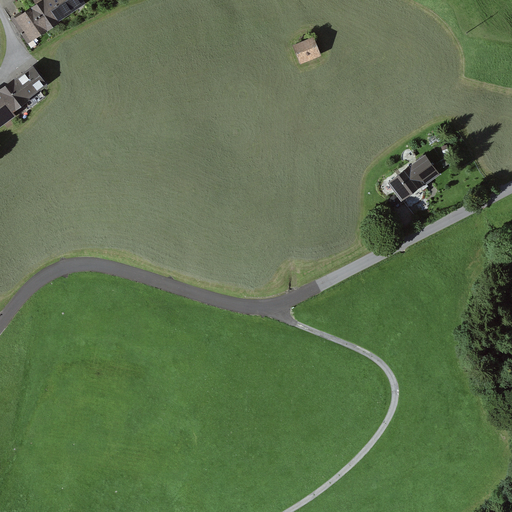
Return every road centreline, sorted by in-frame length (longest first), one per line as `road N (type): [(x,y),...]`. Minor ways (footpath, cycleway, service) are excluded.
road 1 (unclassified): [(511,188),(274,306),(241,306),(107,265),(75,266),(32,287),(0,326)]
road 2 (track): [(274,306),(381,363),(396,398),(355,461),(288,511)]
